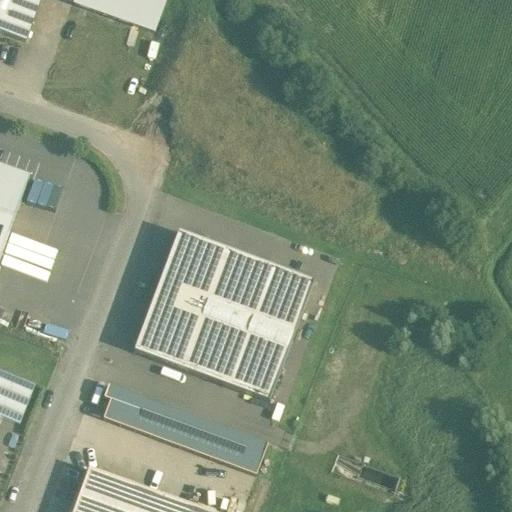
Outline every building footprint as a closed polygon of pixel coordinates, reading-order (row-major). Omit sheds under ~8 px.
[(41,0),(0,0),(0,36),(25,45),(41,0)] [(76,0),(74,6),(154,35),(166,0),(76,0)] [(0,172),(0,260),(28,182),(0,172)] [(179,235),(133,355),(269,406),(313,285),(179,235)] [(0,421),(16,382),(0,375),(0,421)] [(34,389),(16,382),(0,421),(18,429),(34,389)] [(267,448),(108,388),(103,401),(110,404),(103,422),(255,480),(267,448)] [(197,511),(88,473),(73,511),(197,511)]
